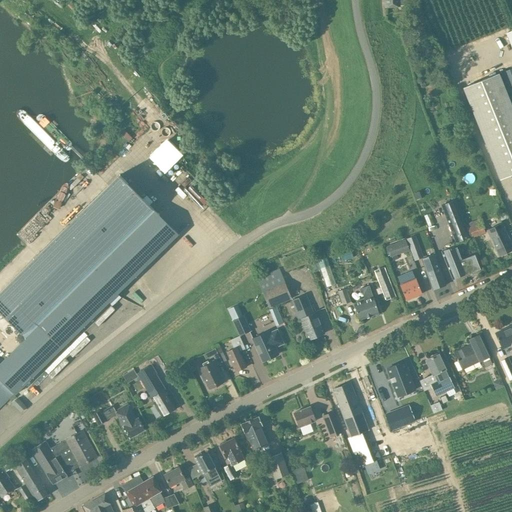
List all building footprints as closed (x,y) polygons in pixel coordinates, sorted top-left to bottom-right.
[(503,36),(491,39),(493,46),(483,49),(486,60),(497,57),(499,63),(510,60),(503,36)] [(511,68),(463,88),(500,180),(508,176),(511,175),(511,178),(511,68)] [(138,128),(128,137),(138,146),(147,137),(138,128)] [(178,234),(120,174),(0,292),(0,311),(20,331),(17,334),(17,339),(20,342),(0,362),(0,407),(15,394),(110,302),(113,305),(120,297),(120,296),(118,294),(178,234)] [(455,200),(442,205),(453,235),(467,230),(455,200)] [(466,224),(472,238),(486,233),(484,228),(485,228),(481,218),(466,224)] [(511,249),(511,244),(502,223),(487,230),(499,256),(511,249)] [(407,239),(411,249),(420,246),(416,236),(407,239)] [(410,251),(406,240),(387,246),(390,257),(410,251)] [(461,260),(456,246),(442,251),(453,279),(467,273),(481,268),(476,254),(461,260)] [(305,250),(282,259),(286,271),(309,262),(308,258),(308,257),(307,257),(305,250)] [(424,258),(422,258),(433,290),(446,285),(435,254),(424,258)] [(326,256),(317,258),(327,287),(336,284),(326,256)] [(384,268),(375,271),(386,299),(395,296),(384,268)] [(401,285),(400,285),(406,300),(422,294),(416,278),(415,279),(401,285)] [(285,281),(262,290),(268,306),(269,308),(286,301),(292,299),(285,281)] [(369,285),(361,288),(364,298),(356,300),(357,303),(354,304),(360,320),(379,313),(369,285)] [(351,301),(346,288),(338,291),(343,304),(351,301)] [(314,312),(306,294),(292,300),(296,312),(295,312),(297,319),(300,318),(309,339),(324,333),(316,312),(314,312)] [(233,320),(242,315),(237,305),(228,309),(233,320)] [(276,307),(269,310),(276,326),(283,323),(276,307)] [(251,331),(244,315),(242,315),(233,320),(240,336),(251,331)] [(511,327),(505,331),(504,329),(496,333),(503,348),(511,345),(511,346),(511,327)] [(283,343),(277,330),(269,333),(268,332),(252,339),(263,361),(278,354),(275,347),(283,343)] [(493,363),(479,334),(470,339),(472,344),(455,352),(461,365),(463,369),(480,360),(484,368),(493,363)] [(245,349),(240,336),(230,340),(234,348),(227,352),(236,372),(247,367),(240,351),(245,349)] [(213,355),(217,364),(221,362),(214,348),(210,350),(213,355)] [(446,369),(439,354),(426,360),(433,375),(438,373),(441,380),(431,384),(437,395),(454,387),(449,377),(445,369),(446,369)] [(511,379),(511,365),(508,357),(500,361),(509,380),(511,379)] [(144,369),(137,373),(152,398),(151,399),(155,405),(151,408),(156,417),(161,415),(162,416),(177,407),(166,390),(151,365),(150,365),(146,360),(141,363),(144,369)] [(224,383),(213,360),(199,367),(201,372),(200,373),(204,382),(206,382),(210,390),(211,389),(212,390),(216,388),(216,386),(224,383)] [(404,361),(387,368),(391,377),(390,378),(392,382),(393,382),(398,392),(415,384),(404,361)] [(459,361),(455,364),(459,372),(463,370),(463,369),(461,365),(459,361)] [(502,379),(493,382),(496,389),(504,386),(502,379)] [(338,393),(336,394),(349,429),(352,436),(348,438),(349,441),(358,466),(363,465),(376,460),(376,459),(373,453),(365,432),(369,430),(356,396),(354,397),(349,383),(336,388),(338,393)] [(26,407),(18,398),(13,403),(22,412),(26,407)] [(128,404),(117,410),(116,411),(116,412),(115,413),(116,414),(129,438),(145,429),(139,418),(137,419),(129,405),(128,404)] [(100,411),(93,415),(98,425),(105,421),(116,414),(115,413),(116,412),(116,411),(117,410),(114,405),(100,412),(100,411)] [(415,420),(409,405),(386,414),(392,430),(415,420)] [(316,420),(310,406),(294,413),(299,427),(316,420)] [(84,410),(79,413),(82,419),(88,416),(84,410)] [(342,432),(334,411),(322,415),(330,437),(342,432)] [(266,432),(259,416),(241,424),(248,440),(249,439),(253,449),(268,443),(264,433),(266,432)] [(98,457),(83,429),(62,441),(49,447),(45,442),(32,450),(53,483),(66,475),(66,474),(79,466),(80,467),(98,457)] [(407,434),(398,437),(408,465),(417,462),(407,434)] [(220,445),(219,445),(226,458),(227,458),(230,463),(223,467),(230,480),(238,476),(232,464),(244,458),(240,451),(241,451),(234,438),(226,442),(225,441),(219,444),(220,445)] [(200,453),(194,456),(195,458),(202,473),(208,483),(216,479),(215,476),(218,475),(216,472),(222,469),(215,456),(210,458),(207,452),(201,455),(200,453)] [(289,473),(282,452),(267,457),(274,479),(289,473)] [(50,492),(29,458),(15,466),(36,501),(50,492)] [(304,465),(291,470),(297,483),(309,478),(304,465)] [(9,477),(2,467),(0,468),(0,494),(2,497),(15,488),(8,478),(9,477)] [(184,479),(178,467),(163,475),(170,486),(180,481),(184,490),(193,485),(188,477),(184,479)] [(143,482),(144,482),(140,475),(122,486),(126,492),(129,498),(126,500),(130,507),(122,510),(122,511),(150,511),(155,508),(150,499),(152,498),(151,496),(143,482)] [(167,508),(172,506),(168,496),(164,497),(160,491),(161,490),(153,477),(144,482),(143,482),(151,496),(152,498),(150,499),(155,508),(165,502),(167,508)] [(24,484),(18,488),(26,501),(32,497),(24,484)] [(104,494),(84,506),(87,511),(112,511),(109,504),(110,503),(104,494)] [(168,496),(172,506),(179,504),(174,494),(168,496)] [(322,511),(319,501),(311,504),(313,510),(310,511),(322,511)] [(4,503),(0,505),(3,511),(6,511),(9,511),(4,503)] [(243,503),(235,506),(236,511),(237,511),(246,509),(243,503)]
